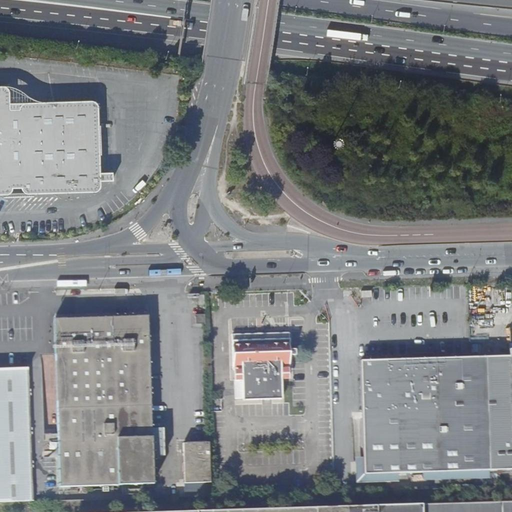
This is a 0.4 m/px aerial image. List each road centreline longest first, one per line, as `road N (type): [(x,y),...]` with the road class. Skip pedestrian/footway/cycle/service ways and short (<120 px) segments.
road 1 (trunk): [(203,21),(511,63)]
road 2 (trunk): [(511,27),(307,0)]
road 3 (trunk): [(0,7),(183,27),(203,21)]
road 4 (secondary): [(40,273),(216,268)]
road 5 (secondary): [(338,258),(511,253)]
road 6 (tertiary): [(40,273),(83,262),(163,260),(194,247)]
road 7 (unknown): [(42,347),(42,487)]
road 8 (tertiary): [(209,201),(225,77)]
road 9 (tertiary): [(225,77),(177,192)]
road 10 (secondary): [(216,268),(338,258)]
